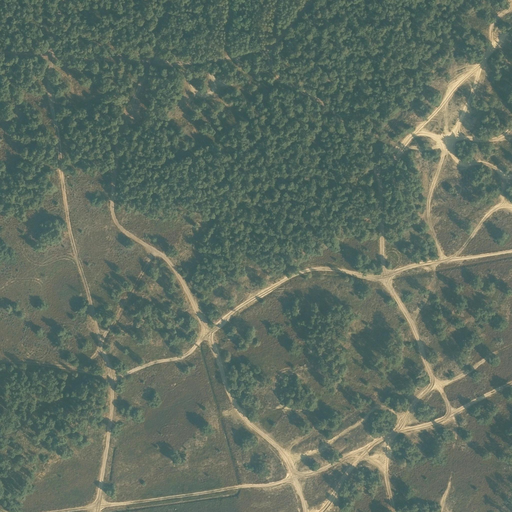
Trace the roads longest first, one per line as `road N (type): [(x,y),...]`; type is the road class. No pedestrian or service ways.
road 1 (track): [(150,62),(120,136),(116,222),(168,259),(232,399),(279,449),(307,511)]
road 2 (track): [(96,511),(114,388),(71,233),(46,55)]
road 3 (unknown): [(207,334),(303,271),(383,275)]
